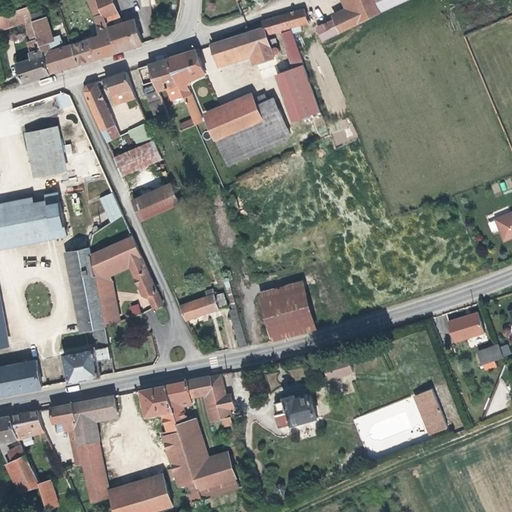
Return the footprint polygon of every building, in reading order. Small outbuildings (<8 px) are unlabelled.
[(33,24),(40,44),(48,41),(49,41),(42,18),(38,7),(40,6),(38,0),(24,0),(27,7),(31,19),(33,24)] [(102,15),(95,0),(87,0),(94,18),(102,15)] [(95,0),(102,15),(117,51),(141,43),(133,19),(113,25),(111,18),(117,16),(110,0),(141,0),(142,8),(150,7),(148,0),(95,0)] [(379,12),(373,0),(350,0),(354,8),(335,17),(316,26),(321,38),(379,12)] [(354,8),(350,0),(341,0),(344,6),(332,12),(335,17),(354,8)] [(405,0),(377,0),(382,10),(405,0)] [(27,7),(0,15),(0,28),(31,19),(27,7)] [(264,28),(266,34),(318,18),(315,7),(303,11),(302,7),(261,20),(264,28)] [(95,58),(117,51),(102,15),(94,18),(100,35),(89,38),(95,58)] [(54,39),(46,16),(42,18),(49,41),(54,39)] [(40,44),(33,24),(25,27),(29,41),(25,43),(30,58),(16,63),(22,81),(49,73),(43,54),(40,44)] [(266,34),(264,28),(211,45),(218,66),(249,57),(252,63),(273,56),(273,54),(278,52),(274,41),(268,43),(266,34)] [(95,58),(89,38),(81,41),(88,60),(95,58)] [(51,51),(48,41),(40,44),(43,54),(51,51)] [(88,60),(81,41),(71,44),(77,64),(88,60)] [(77,64),(71,44),(63,47),(69,66),(77,64)] [(51,51),(43,54),(49,73),(69,66),(63,47),(51,51)] [(167,59),(177,83),(194,124),(201,121),(187,85),(190,79),(205,73),(194,50),(167,59)] [(164,87),(177,83),(167,59),(156,62),(164,87)] [(164,87),(156,62),(147,65),(156,90),(164,87)] [(153,81),(147,65),(136,69),(142,85),(153,81)] [(320,112),(303,65),(274,75),(292,122),(320,112)] [(132,96),(125,72),(103,79),(108,94),(109,94),(113,105),(134,99),(132,96)] [(114,125),(95,82),(86,85),(83,91),(101,131),(114,125)] [(60,109),(73,105),(69,92),(57,96),(60,109)] [(267,100),(264,93),(253,97),(251,92),(232,100),(203,112),(214,137),(226,164),(285,139),(284,135),(289,131),(274,97),(267,100)] [(194,124),(192,118),(183,122),(185,128),(194,124)] [(145,124),(128,130),(133,145),(150,139),(145,124)] [(66,169),(57,125),(24,131),(34,175),(66,169)] [(118,136),(114,125),(101,131),(105,142),(118,136)] [(156,161),(148,141),(112,157),(121,177),(156,161)] [(180,204),(171,184),(132,202),(141,221),(180,204)] [(0,249),(67,235),(58,191),(0,202),(0,249)] [(121,215),(111,193),(101,198),(111,222),(121,215)] [(511,211),(494,219),(503,240),(511,236),(511,211)] [(131,236),(126,227),(110,234),(114,244),(131,236)] [(114,244),(89,254),(93,276),(126,261),(129,268),(141,295),(147,297),(152,307),(160,304),(131,236),(114,244)] [(88,248),(63,252),(78,331),(92,328),(94,338),(97,337),(99,347),(93,348),(93,347),(63,353),(68,381),(99,375),(96,360),(109,357),(103,326),(99,303),(89,254),(88,248)] [(126,261),(93,276),(99,303),(113,301),(109,277),(129,268),(126,261)] [(229,285),(226,277),(214,281),(216,289),(229,285)] [(315,327),(302,279),(257,292),(270,340),(315,327)] [(215,295),(219,307),(227,304),(223,292),(215,295)] [(0,346),(10,345),(0,294),(0,346)] [(218,309),(213,294),(180,306),(184,321),(218,309)] [(99,303),(103,326),(117,321),(113,301),(99,303)] [(135,314),(131,304),(124,306),(128,317),(135,314)] [(239,322),(235,308),(227,310),(232,324),(239,322)] [(484,333),(477,312),(447,322),(454,343),(484,333)] [(246,345),(239,322),(232,324),(238,346),(246,345)] [(503,357),(498,344),(477,352),(482,365),(503,357)] [(353,372),(349,356),(322,364),(327,380),(353,372)] [(0,394),(40,387),(35,361),(0,368),(0,394)] [(219,374),(209,376),(218,419),(221,418),(223,427),(231,425),(229,417),(227,408),(231,407),(228,393),(224,393),(219,374)] [(213,392),(209,376),(198,378),(201,395),(213,392)] [(189,397),(201,395),(198,378),(185,380),(189,397)] [(164,385),(177,428),(198,497),(236,486),(228,457),(226,452),(207,457),(196,419),(191,420),(189,416),(184,417),(180,405),(190,403),(185,380),(164,385)] [(41,385),(42,391),(66,388),(65,382),(41,385)] [(177,428),(164,385),(138,390),(143,415),(160,412),(166,431),(177,428)] [(438,430),(422,391),(406,397),(422,437),(438,430)] [(213,392),(201,395),(207,422),(218,419),(213,392)] [(315,417),(308,393),(298,396),(298,393),(292,395),(282,398),(282,400),(273,402),(276,413),(280,412),(282,417),(286,416),(288,424),(315,417)] [(111,395),(71,403),(78,442),(94,439),(89,416),(114,412),(111,395)] [(399,402),(354,417),(366,454),(411,439),(399,402)] [(78,442),(71,403),(49,408),(52,423),(62,421),(64,432),(67,432),(74,465),(83,463),(78,442)] [(36,410),(8,416),(0,417),(0,440),(15,438),(15,439),(42,433),(39,426),(36,410)] [(115,417),(114,412),(89,416),(94,439),(78,442),(83,463),(90,499),(108,496),(108,493),(161,478),(159,473),(107,488),(97,438),(99,438),(96,421),(115,417)] [(193,499),(198,497),(177,428),(166,431),(161,433),(162,436),(160,436),(175,486),(183,484),(186,494),(191,492),(193,499)] [(22,488),(37,484),(18,446),(7,452),(11,460),(9,462),(22,488)] [(244,474),(236,446),(231,447),(235,461),(237,461),(240,474),(244,474)] [(143,511),(168,505),(161,478),(108,493),(108,496),(112,511),(143,511)] [(49,480),(37,484),(45,508),(56,504),(49,480)] [(183,511),(192,509),(190,500),(187,500),(189,507),(180,510),(180,511),(183,511)]
